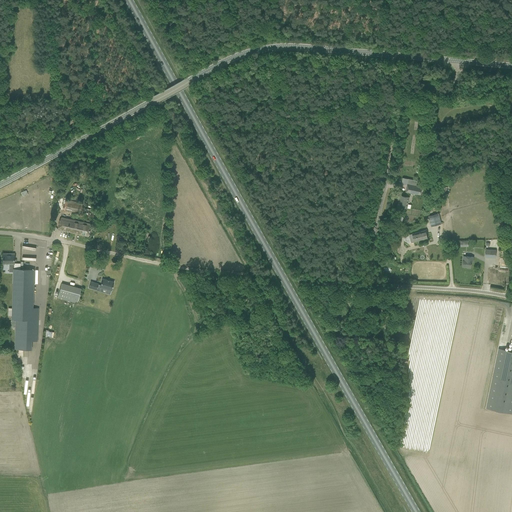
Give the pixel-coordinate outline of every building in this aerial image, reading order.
[(401,183),(401,184),(407,185),(406,192),(410,193),(421,195),(422,187),(416,186),(417,181),(402,178),(401,183)] [(439,182),(437,188),(440,188),(439,194),(448,197),(449,194),(446,193),(447,187),(444,186),(446,180),(444,180),(443,180),(442,183),(439,182)] [(398,206),(406,208),(409,197),(399,195),(398,200),(399,200),(398,206)] [(64,210),(81,213),(83,203),(66,200),(66,199),(56,198),(55,207),(64,209),(64,210)] [(95,218),(96,209),(84,208),(83,217),(95,218)] [(428,216),(431,227),(442,224),(442,222),(441,223),(439,214),(428,216)] [(58,229),(88,236),(91,225),(60,218),(58,229)] [(409,235),(411,242),(427,238),(425,231),(409,235)] [(485,258),(495,258),(496,250),(485,249),(485,258)] [(17,350),(32,350),(32,341),(38,341),(39,308),(32,308),(34,275),(34,270),(14,269),(14,254),(3,254),(3,263),(9,263),(9,272),(13,272),(12,308),(8,308),(8,316),(12,316),(11,320),(15,320),(14,343),(17,343),(17,350)] [(467,268),(470,268),(470,267),(471,267),(471,262),(473,262),(473,257),(463,256),(462,266),(467,267),(467,268)] [(90,281),(88,288),(96,290),(97,287),(100,287),(104,289),(107,289),(106,293),(110,294),(111,290),(111,291),(114,282),(102,279),(100,285),(98,284),(90,281)] [(65,299),(77,302),(80,288),(62,283),(57,298),(64,300),(65,299)] [(498,348),(486,408),(511,413),(511,346),(511,351),(498,348)]
